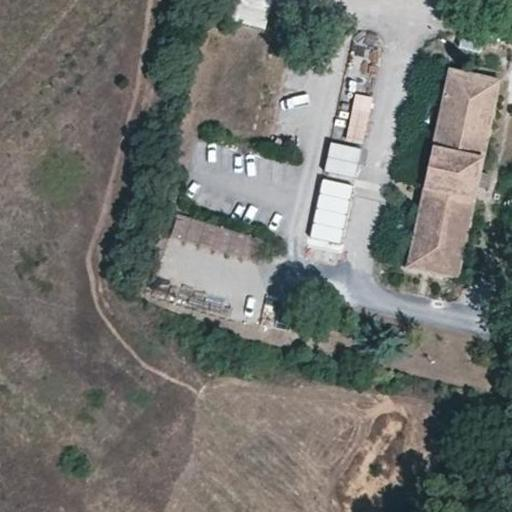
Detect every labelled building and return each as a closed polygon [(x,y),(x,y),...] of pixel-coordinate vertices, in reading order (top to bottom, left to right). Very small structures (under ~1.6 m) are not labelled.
[(268,33),(276,0),(275,0),(225,0),(220,21),(268,33)] [(460,32),(458,47),(479,50),(482,36),(460,32)] [(500,81),(450,70),(408,266),(458,276),(500,81)] [(363,140),(367,110),(352,107),(347,138),(363,140)] [(329,138),(321,176),(353,184),(362,146),(329,138)] [(262,238),(175,215),(171,230),(258,256),(262,238)]
